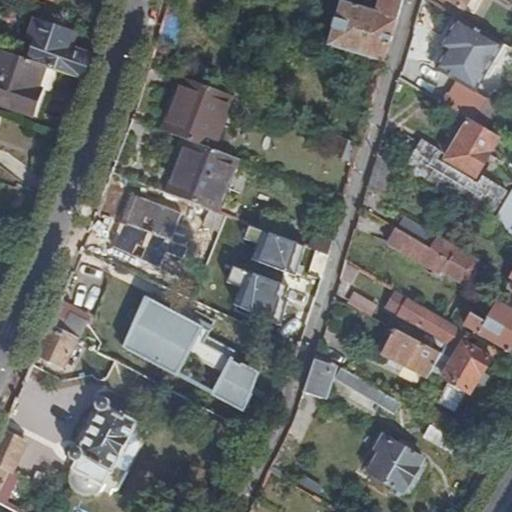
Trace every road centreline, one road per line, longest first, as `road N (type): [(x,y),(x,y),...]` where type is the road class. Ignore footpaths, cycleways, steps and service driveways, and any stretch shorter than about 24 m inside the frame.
road 1 (residential): [(242,511),(291,412),(414,0)]
road 2 (residential): [(0,368),(92,143),(134,0)]
